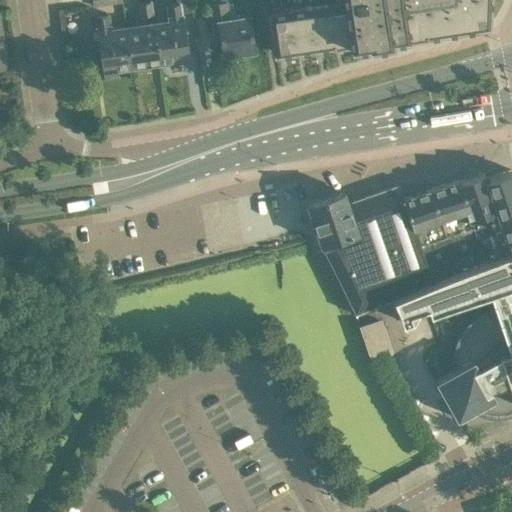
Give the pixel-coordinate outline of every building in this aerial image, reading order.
[(332,44),(351,41),(345,0),(326,3),(332,44)] [(351,41),(351,43),(479,24),(487,22),(487,0),(345,0),(351,41)] [(141,16),(143,16),(152,14),(150,2),(139,3),(141,16)] [(169,21),(153,24),(159,62),(188,58),(181,15),(180,16),(178,3),(166,5),(169,21)] [(221,5),(226,4),(226,3),(209,6),(213,34),(219,33),(222,55),(238,52),(239,55),(251,54),(250,51),(253,50),(248,16),(224,20),(221,5)] [(307,6),(313,47),(332,44),(326,3),(307,6)] [(294,50),(313,47),(307,6),(288,9),(294,50)] [(288,9),(269,12),(275,52),(294,50),(288,9)] [(126,28),(110,30),(108,14),(95,16),(103,76),(117,74),(116,69),(132,66),(126,28)] [(159,62),(153,24),(126,28),(132,66),(159,62)] [(483,170),(476,173),(457,180),(457,178),(402,198),(398,185),(354,200),(347,202),(343,193),(332,197),(331,194),(306,203),(319,243),(321,243),(355,314),(392,298),(511,251),(511,170),(510,170),(509,170),(486,178),(483,170)] [(511,251),(392,298),(402,322),(489,291),(495,310),(483,315),(473,322),(464,331),(459,342),(456,354),(456,367),(434,379),(456,418),(480,405),(485,407),(491,408),(497,409),(498,409),(511,405),(511,404),(511,251)] [(358,326),(362,336),(369,359),(391,351),(380,319),(358,326)]
